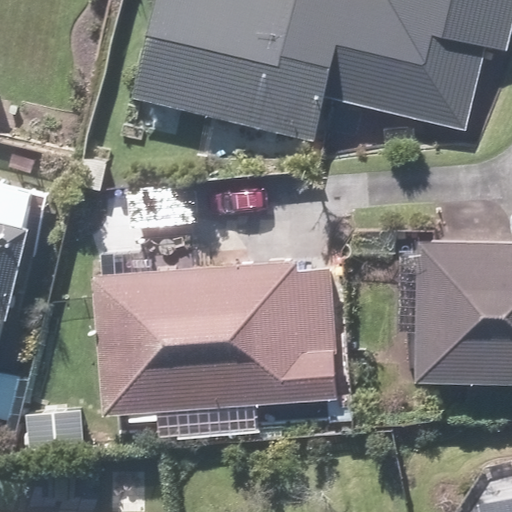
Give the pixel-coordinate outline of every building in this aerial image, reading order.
[(511,0),(157,0),(133,97),(315,142),(326,97),(466,132),(488,46),(509,51),(511,37),(511,0)] [(0,345),(6,320),(13,321),(35,228),(0,219),(0,345)] [(511,241),(421,240),(419,382),(511,383),(511,241)] [(95,276),(105,417),(339,399),(329,269),(300,272),(299,261),(95,276)] [(511,511),(511,489),(479,497),(482,511),(511,511)]
